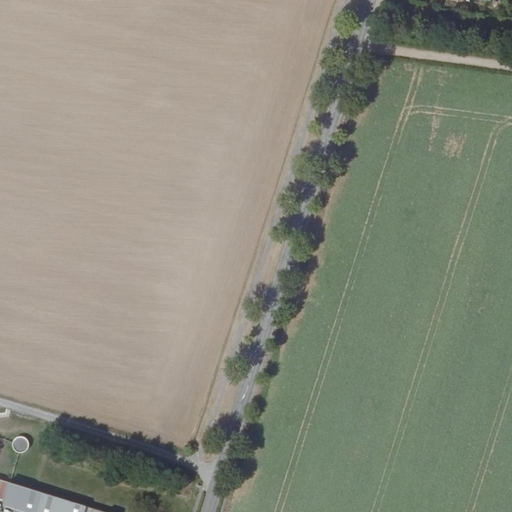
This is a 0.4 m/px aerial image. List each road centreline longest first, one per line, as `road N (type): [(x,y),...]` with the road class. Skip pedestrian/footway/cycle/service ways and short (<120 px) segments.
road 1 (tertiary): [(371,0),(209,511)]
road 2 (track): [(222,471),(0,404)]
road 3 (track): [(511,65),(357,44)]
